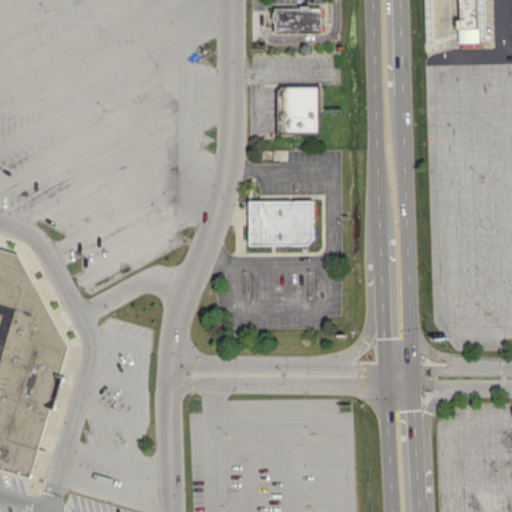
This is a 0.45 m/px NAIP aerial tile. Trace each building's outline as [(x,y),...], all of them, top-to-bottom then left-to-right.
[(423,0),(424,41),(432,41),(431,0),(423,0)] [(456,0),(457,44),(477,43),(477,40),(483,40),(482,0),(456,0)] [(278,32),(326,32),(326,8),(317,8),(317,6),(307,6),(307,8),(278,8),(278,12),(276,12),(276,20),(278,20),(278,32)] [(280,132),(322,132),(322,87),(284,87),(281,90),(280,132)] [(313,245),(255,244),(255,201),(318,201),(318,239),(313,245)] [(0,467),(32,477),(53,407),(61,409),(70,377),(62,375),(71,346),(21,253),(0,246),(0,467)]
